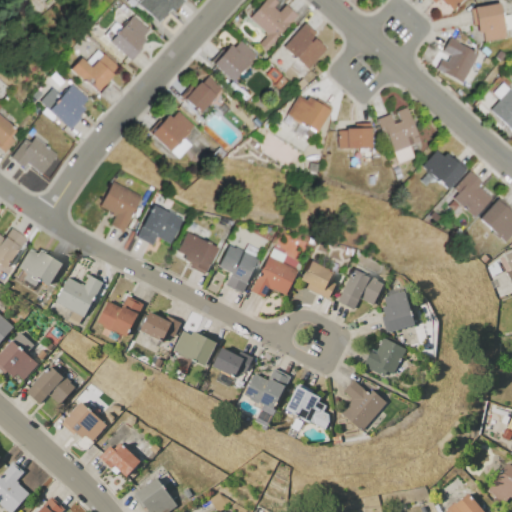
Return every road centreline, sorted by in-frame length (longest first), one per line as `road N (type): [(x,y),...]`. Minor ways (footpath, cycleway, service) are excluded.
road 1 (residential): [(267,338),(304,316),(342,333),(327,366),(40,217),(0,185)]
road 2 (residential): [(224,0),(40,217)]
road 3 (tertiary): [(318,0),(511,169)]
road 4 (tertiary): [(0,412),(108,511)]
road 5 (residential): [(393,65),(424,29),(393,1),(361,37)]
road 6 (residential): [(361,37),(331,72),(363,100),(393,65)]
